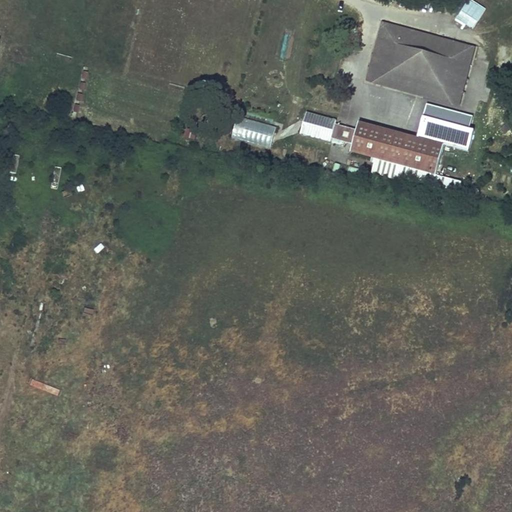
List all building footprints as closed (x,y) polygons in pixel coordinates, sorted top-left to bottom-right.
[(457,105),(468,66),(470,66),(475,48),(382,23),(377,41),(380,42),(369,82),(387,86),(390,77),(402,81),(399,90),(457,105)] [(369,82),(380,42),(377,41),(367,81),(369,82)] [(459,106),(470,66),(468,66),(457,105),(459,106)] [(399,90),(402,81),(390,77),(387,86),(399,90)] [(419,138),(444,145),(467,152),(473,129),(469,128),(472,116),(428,104),(419,138)] [(436,175),(444,145),(419,138),(408,135),(406,140),(395,137),(396,132),(359,122),(357,130),(335,124),(336,121),(307,112),(301,134),(330,142),(332,139),(353,145),(351,152),(377,159),(373,172),(458,195),(461,182),(436,175)] [(271,148),(277,128),(238,117),(232,137),(271,148)] [(406,140),(408,135),(396,132),(395,137),(406,140)] [(338,173),(341,165),(335,163),(332,171),(338,173)] [(364,176),(366,170),(350,166),(348,172),(364,176)] [(48,439),(50,409),(43,409),(42,439),(48,439)]
